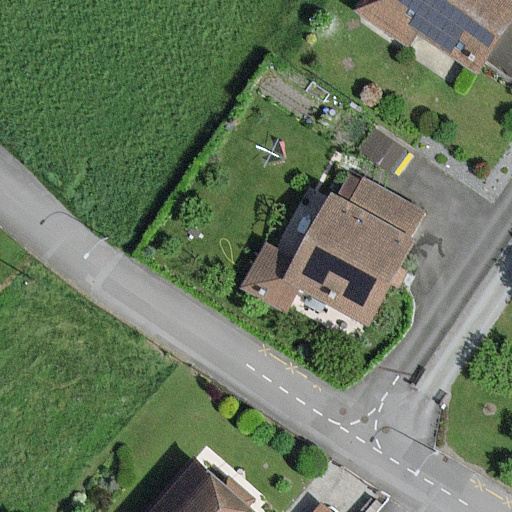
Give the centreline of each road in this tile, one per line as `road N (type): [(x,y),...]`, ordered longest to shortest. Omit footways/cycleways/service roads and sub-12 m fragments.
road 1 (residential): [(358,446),(108,272),(0,184)]
road 2 (residential): [(358,446),(511,214)]
road 3 (residential): [(472,511),(358,446)]
